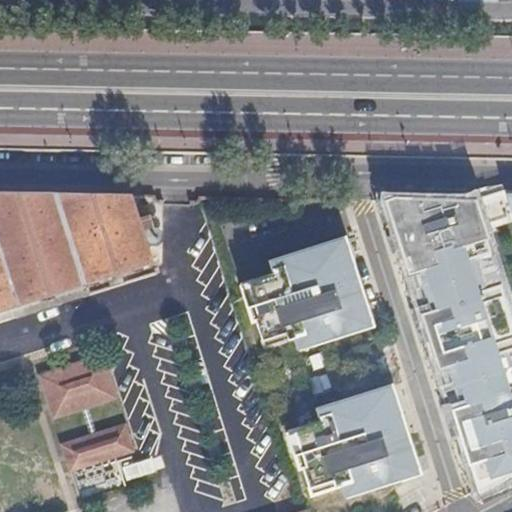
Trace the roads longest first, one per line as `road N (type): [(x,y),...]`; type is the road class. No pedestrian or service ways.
road 1 (primary): [(0,86),(511,96)]
road 2 (residential): [(0,1),(511,9)]
road 3 (residential): [(511,176),(0,174)]
